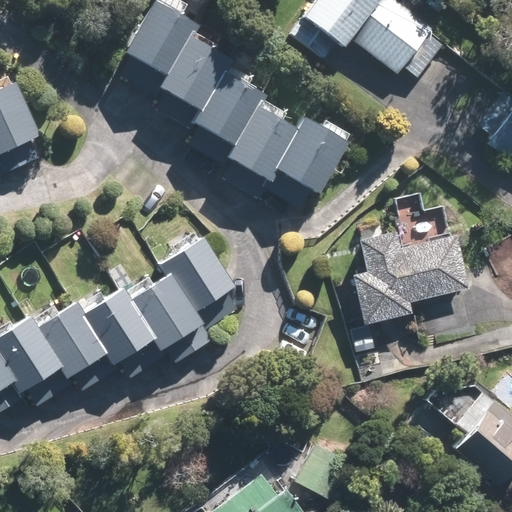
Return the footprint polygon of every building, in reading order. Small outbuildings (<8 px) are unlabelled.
[(367,0),(365,3),(360,0),(310,0),(285,35),(317,59),(336,34),(388,73),(420,30),(380,0),(367,0)] [(187,29),(150,7),(119,60),(122,62),(113,77),(145,96),(154,80),(156,82),(187,29)] [(222,64),(184,42),(153,95),(156,97),(147,112),(179,131),(188,116),(190,117),(222,64)] [(254,98),(217,76),(185,129),(188,131),(179,146),(211,165),(220,150),(222,151),(254,98)] [(15,80),(0,86),(0,153),(4,151),(11,168),(44,155),(37,138),(39,137),(15,80)] [(511,106),(480,151),(511,174),(511,106)] [(289,129),(252,107),(220,160),(223,162),(214,178),(246,197),(255,181),(257,182),(289,129)] [(333,143),(296,121),(265,174),(268,176),(259,191),(291,210),(300,195),(302,196),(333,143)] [(204,235),(168,259),(202,310),(203,310),(214,325),(247,303),(237,288),(238,287),(204,235)] [(356,279),(343,282),(353,325),(397,314),(394,303),(457,287),(446,240),(384,256),(379,238),(348,246),(356,279)] [(173,270),(137,294),(171,346),(173,345),(182,359),(215,337),(206,323),(207,322),(173,270)] [(128,284),(92,308),(127,359),(129,358),(137,370),(170,349),(161,336),(163,335),(128,284)] [(77,300),(41,324),(75,375),(77,374),(85,385),(117,364),(109,353),(111,351),(77,300)] [(32,314),(0,334),(0,344),(30,389),(32,387),(41,400),(72,380),(63,367),(66,365),(32,314)] [(0,348),(0,408),(26,392),(18,379),(19,378),(0,348)] [(511,427),(480,403),(448,444),(498,482),(511,464),(511,427)] [(250,430),(157,511),(236,511),(249,501),(258,511),(289,511),(308,495),(250,430)] [(318,439),(297,479),(333,499),(354,459),(318,439)]
